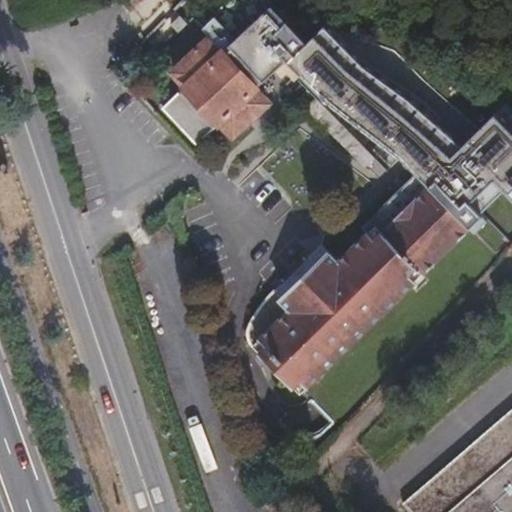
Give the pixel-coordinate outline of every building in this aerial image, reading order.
[(347,42),(345,45),(340,50),(430,128),(464,88),(373,14),(347,42)] [(197,102),(174,127),(208,163),(231,143),(247,159),(282,123),(219,58),(185,89),(197,102)] [(511,105),(501,117),(464,88),(430,128),(433,132),(425,140),(470,181),(499,151),(511,163),(511,105)] [(304,201),(330,177),(293,137),(267,162),(304,201)] [(420,191),(376,237),(368,244),(359,238),(329,268),(320,261),(276,306),(266,297),(259,302),(254,309),(249,316),(246,324),(245,332),(245,341),(246,349),(246,350),(289,388),(297,382),(305,390),(461,234),(420,191)] [(368,244),(376,237),(367,230),(359,238),(368,244)] [(170,247),(159,252),(173,285),(184,280),(170,247)] [(189,338),(198,369),(210,366),(201,334),(189,338)] [(298,397),(305,390),(297,382),(289,388),(298,397)] [(511,511),(511,412),(403,504),(410,511),(511,511)]
